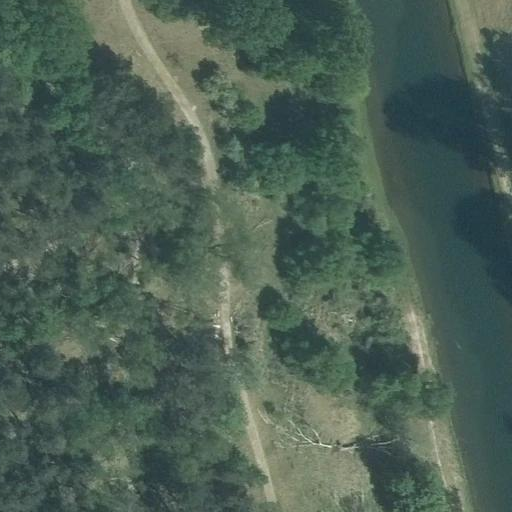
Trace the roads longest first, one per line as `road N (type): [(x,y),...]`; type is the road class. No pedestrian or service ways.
road 1 (track): [(147,195),(208,178),(240,415),(272,511)]
road 2 (track): [(132,511),(132,340),(147,195)]
road 3 (track): [(116,0),(136,50),(207,147),(208,178)]
